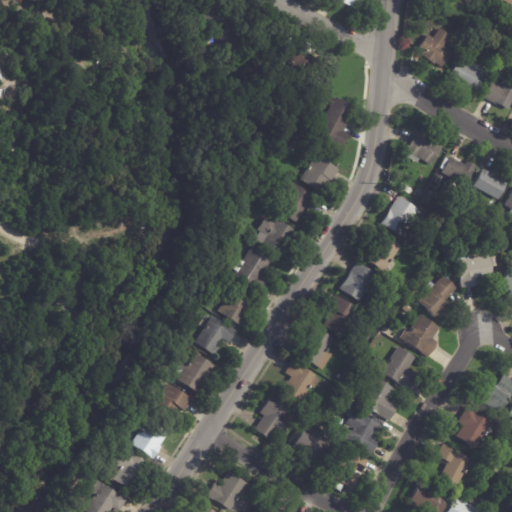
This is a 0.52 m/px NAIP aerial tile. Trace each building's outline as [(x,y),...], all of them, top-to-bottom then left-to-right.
[(214,0),(222,8),(227,15),(215,26),(210,20),(207,23),(201,16),(204,13),(194,2),(196,0),(214,0)] [(359,0),(355,9),(338,0),(359,0)] [(511,0),(511,12),(508,10),(510,5),(500,0),(511,0)] [(468,19),(474,22),(471,27),(465,24),(468,19)] [(241,32),(254,38),(244,57),(236,52),(238,49),(220,39),(227,24),(241,32)] [(429,62),(420,55),(421,53),(416,50),(427,35),(432,38),(439,28),(451,36),(443,46),(452,52),(441,68),(435,63),(434,65),(429,62)] [(283,52),(289,55),(282,70),(255,58),(262,42),(283,52)] [(312,54),(322,59),(306,91),(283,79),(299,47),(312,54)] [(484,74),(475,91),(463,85),(462,85),(448,77),(457,60),(466,65),(468,62),(476,66),(474,69),(484,74)] [(511,86),(511,101),(507,111),(482,98),(494,76),(511,86)] [(348,123),(343,131),(349,134),(340,150),(314,136),(334,97),(355,108),(348,123)] [(279,117),(289,122),(286,128),(276,123),(279,117)] [(430,141),(441,147),(431,166),(419,160),(417,164),(402,156),(415,133),(430,141)] [(337,172),(330,182),(328,181),(319,194),(299,180),(315,156),(337,170),(337,172)] [(451,158),(460,163),(465,165),(467,161),(476,166),(465,187),(441,174),(449,158),(451,158)] [(488,173),(490,174),(489,174),(507,184),(498,200),(473,187),(482,169),(488,173)] [(318,200),(311,212),(305,208),(302,213),(303,213),(297,224),(278,213),(286,198),(281,195),(289,182),(319,199),(318,200)] [(511,212),(511,187),(503,204),(510,207),(508,210),(511,212)] [(413,218),(400,238),(380,225),(397,197),(418,210),(413,218)] [(468,218),(464,225),(457,221),(461,214),(468,218)] [(289,244),(288,245),(289,246),(281,258),(255,240),(260,233),(256,230),(264,219),(267,221),(270,216),(296,233),(289,244)] [(441,226),(434,222),(438,216),(445,220),(441,226)] [(360,255),(366,246),(372,250),(382,234),(401,246),(392,261),(397,264),(390,276),(385,272),(384,273),(358,258),(360,255)] [(261,276),(259,279),(266,283),(258,295),(231,278),(234,272),(229,269),(236,258),(241,262),(250,249),(270,261),(261,276)] [(472,287),(461,289),(457,262),(458,261),(458,257),(488,252),(489,258),(496,257),(498,267),(492,268),(493,277),(478,280),(479,286),(472,287)] [(357,302),(339,290),(356,263),(380,279),(370,295),(365,293),(359,303),(357,302)] [(511,304),(506,301),(511,292),(500,286),(511,265),(511,304)] [(455,291),(444,302),(448,306),(435,320),(417,302),(426,293),(423,290),(430,282),(433,286),(443,276),(457,289),(455,291)] [(246,315),(239,327),(216,312),(232,287),(253,301),(246,311),(244,310),(242,313),(246,315)] [(322,326),(329,316),(330,316),(333,312),(327,308),(335,296),(361,312),(343,339),(322,326)] [(234,333),(227,344),(221,341),(218,345),(220,346),(213,357),(193,344),(211,316),(235,332),(234,333)] [(434,348),(427,358),(402,342),(419,316),(437,328),(430,339),(437,343),(434,348)] [(299,352),(314,328),(334,340),(327,353),(332,356),(322,371),(297,355),(299,352)] [(415,380),(407,392),(380,373),(398,348),(414,359),(404,373),(415,380)] [(202,383),(196,394),(175,381),(179,374),(174,370),(179,362),(185,366),(193,354),(213,367),(202,383)] [(284,374),(292,361),(320,380),(314,389),(311,387),(299,405),(279,392),(286,381),(287,382),(290,378),(284,374)] [(506,377),(511,380),(511,391),(497,414),(472,397),(484,378),(495,385),(502,374),(506,377)] [(393,411),(387,422),(358,405),(373,378),(393,390),(387,401),(396,406),(393,411)] [(191,400),(184,413),(177,409),(168,424),(148,412),(165,384),(191,400)] [(289,411),(284,419),(289,423),(280,436),(276,433),(270,442),(254,430),(263,417),(258,414),(270,398),(289,411)] [(342,402),(350,405),(348,411),(340,408),(342,402)] [(380,426),(374,437),(379,440),(369,457),(340,439),(348,427),(344,425),(353,411),(380,426)] [(462,419),(468,411),(492,428),(475,453),(456,441),(463,430),(457,426),(462,419)] [(325,439),(331,442),(317,466),(304,458),(305,455),(292,448),(308,421),(313,424),(315,420),(322,424),(317,434),(325,439)] [(159,445),(158,447),(160,448),(152,460),(130,445),(146,421),(166,435),(159,445)] [(335,421),(339,431),(334,433),(330,423),(335,421)] [(470,462),(456,488),(438,478),(446,463),(435,457),(442,445),(470,461),(470,462)] [(152,469),(133,496),(101,473),(109,461),(112,463),(122,448),(152,469)] [(367,462),(353,491),(328,479),(336,461),(333,460),(338,448),(367,461),(367,462)] [(246,485),(229,511),(205,496),(213,484),(219,488),(221,484),(221,483),(227,472),(246,485)] [(126,501),(119,511),(117,511),(111,508),(108,511),(84,511),(93,497),(87,494),(95,481),(126,500),(126,501)] [(339,492),(330,488),(333,482),(342,486),(339,492)] [(448,499),(441,511),(423,511),(424,510),(409,502),(418,484),(435,493),(437,488),(447,493),(445,497),(448,499)] [(445,511),(452,499),(480,511),(445,511)] [(212,511),(198,503),(192,511),(212,511)]
